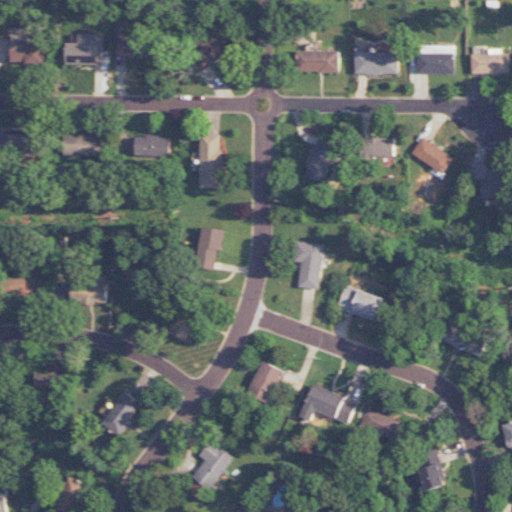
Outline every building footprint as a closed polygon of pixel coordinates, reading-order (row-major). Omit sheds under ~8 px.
[(203,73),(232,46),(219,33),(190,59),(203,73)] [(67,64),(103,65),(104,35),(78,34),(78,43),(67,43),(67,64)] [(156,55),(155,34),(120,35),(121,56),(156,55)] [(29,36),(12,36),(12,63),(44,64),(45,44),(29,44),(29,36)] [(341,51),(301,51),(300,72),(340,72),(341,51)] [(399,52),(356,52),(356,74),(398,75),(399,52)] [(456,74),(456,53),(418,52),(418,74),(456,74)] [(473,74),(510,74),(510,54),(472,54),(473,74)] [(42,134),(7,133),(6,154),(42,156),(42,134)] [(223,135),(202,134),(201,187),(223,188),(223,135)] [(103,156),(103,135),(66,135),(66,156),(103,156)] [(171,137),(137,136),(137,155),(171,156),(171,137)] [(394,137),(367,139),(368,157),(395,156),(394,137)] [(325,183),(336,144),(316,138),(305,178),(325,183)] [(443,174),(454,158),(423,138),(412,153),(443,174)] [(511,178),(505,179),(505,170),(486,171),(487,181),(481,181),(482,198),(511,196),(511,178)] [(198,266),(216,268),(218,250),(223,251),(225,230),(202,227),(198,266)] [(299,287),(320,290),(324,244),(298,242),(297,259),(302,259),(299,287)] [(9,296),(28,297),(29,278),(9,278),(9,296)] [(75,302),(107,302),(107,282),(75,282),(75,302)] [(385,298),(346,285),(339,308),(378,321),(385,298)] [(203,308),(185,301),(172,334),(190,342),(203,308)] [(482,357),(490,338),(453,324),(445,342),(482,357)] [(248,394),(269,404),(285,371),(264,361),(248,394)] [(68,374),(36,374),(36,394),(68,394),(68,374)] [(314,385),(301,417),(311,421),(316,410),(349,424),(358,402),(314,385)] [(133,421),(130,419),(142,404),(127,393),(103,423),(120,437),(133,421)] [(401,421),(368,407),(360,426),(393,440),(401,421)] [(211,490),(236,458),(212,440),(200,455),(207,461),(194,477),(211,490)] [(445,485),(438,449),(426,452),(429,466),(413,469),(418,491),(445,485)] [(76,511),(86,483),(67,477),(55,511),(76,511)]
